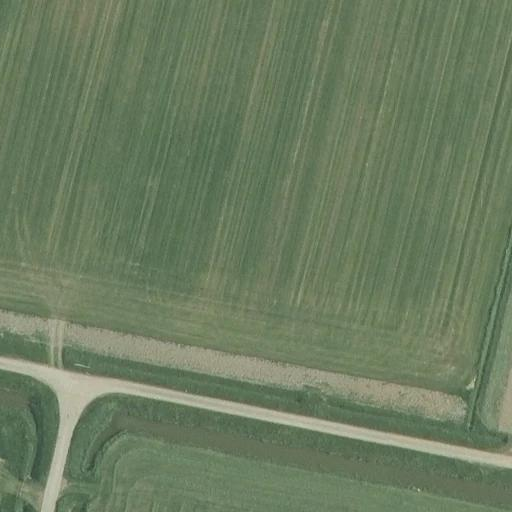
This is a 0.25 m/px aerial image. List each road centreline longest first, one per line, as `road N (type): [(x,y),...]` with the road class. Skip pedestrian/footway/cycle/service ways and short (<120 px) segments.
road 1 (unclassified): [(511,472),(74,385)]
road 2 (unclassified): [(48,511),(74,385)]
